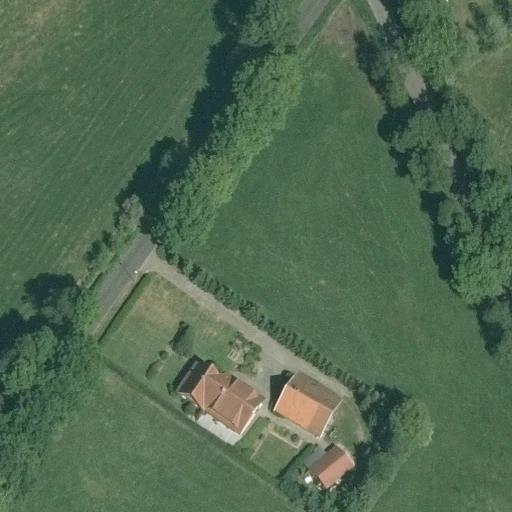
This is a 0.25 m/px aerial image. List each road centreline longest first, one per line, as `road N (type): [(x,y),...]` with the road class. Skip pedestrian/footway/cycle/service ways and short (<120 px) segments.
road 1 (unclassified): [(0,458),(309,0)]
road 2 (unclassified): [(377,0),(511,305)]
